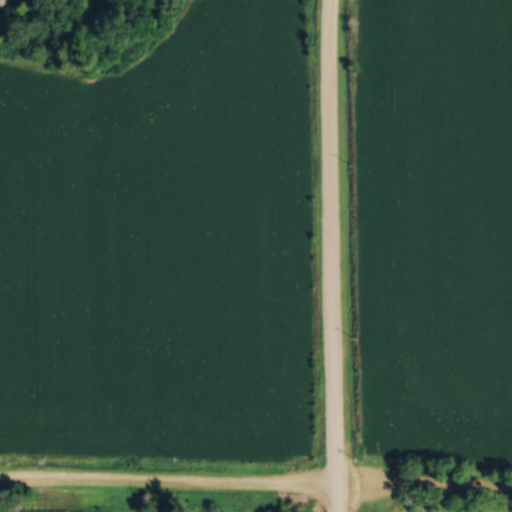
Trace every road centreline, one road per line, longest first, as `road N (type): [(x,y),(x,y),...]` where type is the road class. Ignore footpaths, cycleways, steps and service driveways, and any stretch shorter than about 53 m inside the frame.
road 1 (residential): [(511,490),(0,482)]
road 2 (tertiary): [(336,511),(330,0)]
